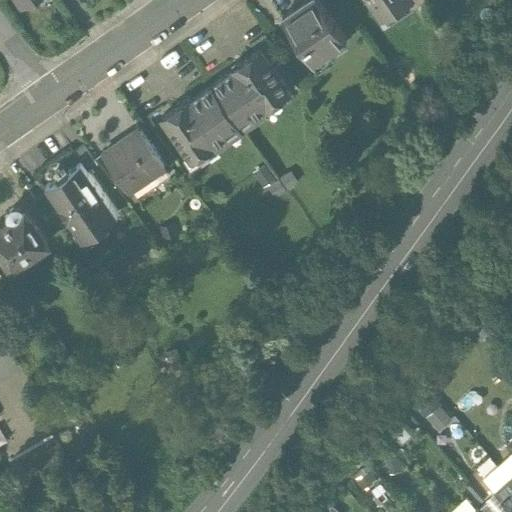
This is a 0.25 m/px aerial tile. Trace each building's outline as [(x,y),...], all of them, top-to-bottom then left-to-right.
[(13,0),(20,9),(32,0),(13,0)] [(366,0),(380,21),(410,0),(366,0)] [(283,29),(303,59),(315,76),(348,53),(316,6),(283,29)] [(303,59),(283,29),(277,33),(298,63),(303,59)] [(211,90),(240,132),(254,122),(256,125),(267,117),(265,114),(278,105),(280,108),(292,99),(261,54),(230,74),(232,77),(211,90)] [(240,132),(211,90),(192,104),(191,102),(182,108),(182,109),(161,123),(192,168),(204,160),(202,157),(215,149),(216,151),(227,144),(225,141),(240,132)] [(128,145),(104,160),(127,194),(162,170),(137,133),(125,141),(128,145)] [(80,167),(87,176),(97,170),(83,150),(73,157),(80,167)] [(80,167),(45,191),(82,244),(117,220),(87,176),(80,167)] [(48,248),(24,214),(21,216),(20,215),(18,213),(16,212),(14,212),(12,213),(10,214),(8,216),(8,218),(8,220),(9,222),(10,224),(0,230),(0,257),(12,274),(48,248)] [(488,324),(471,329),(475,342),(492,338),(488,324)] [(432,403),(420,414),(427,421),(439,411),(432,403)] [(449,421),(439,411),(427,421),(437,432),(449,421)] [(402,431),(391,441),(399,450),(410,440),(402,431)] [(11,468),(23,489),(64,465),(53,444),(11,468)] [(398,464),(386,467),(388,476),(400,473),(398,464)] [(372,477),(366,480),(371,490),(377,487),(372,477)] [(371,490),(366,480),(356,486),(362,495),(371,490)] [(511,511),(511,482),(510,480),(494,493),(511,511)] [(487,504),(494,511),(511,511),(494,493),(485,502),(487,504)] [(469,511),(474,507),(465,498),(450,511),(469,511)]
